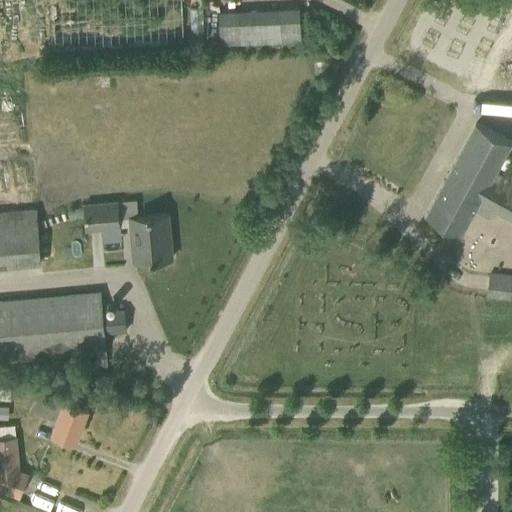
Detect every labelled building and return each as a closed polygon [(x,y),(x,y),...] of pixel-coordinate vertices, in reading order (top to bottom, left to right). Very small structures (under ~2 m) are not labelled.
[(301,39),(301,7),(221,8),(222,41),(301,39)] [(511,181),(494,172),(511,141),(476,122),(426,214),(461,233),(475,208),(490,216),(494,208),(511,217),(511,187),(511,186),(511,181)] [(119,226),(118,201),(86,203),(88,228),(119,226)] [(0,264),(41,261),(36,209),(0,211),(0,264)] [(168,213),(148,215),(133,216),(137,260),(172,257),(170,235),(168,236),(167,229),(169,229),(168,213)] [(511,285),(511,275),(489,273),(487,293),(511,296),(511,285)] [(100,291),(80,293),(0,300),(0,359),(86,352),(106,350),(104,331),(125,329),(123,308),(102,310),(100,291)] [(37,388),(30,409),(58,419),(53,432),(56,433),(75,440),(87,407),(69,400),(39,388),(37,388)] [(16,436),(0,437),(0,488),(19,496),(28,473),(19,470),(17,449),(16,436)]
